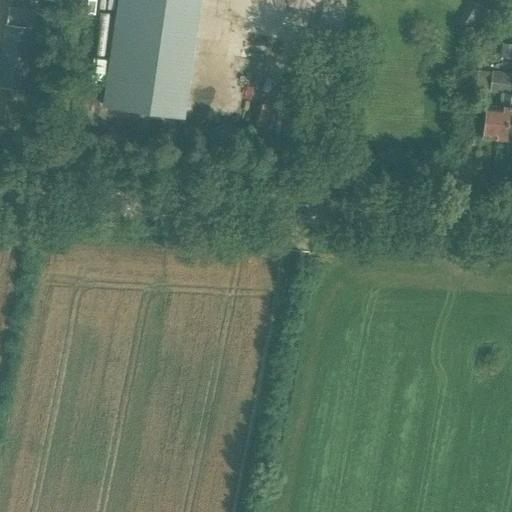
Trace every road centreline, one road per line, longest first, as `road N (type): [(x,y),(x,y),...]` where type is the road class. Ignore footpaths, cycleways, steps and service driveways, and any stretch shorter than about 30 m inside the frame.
road 1 (unclassified): [(511,220),(0,196)]
road 2 (track): [(236,511),(288,256)]
